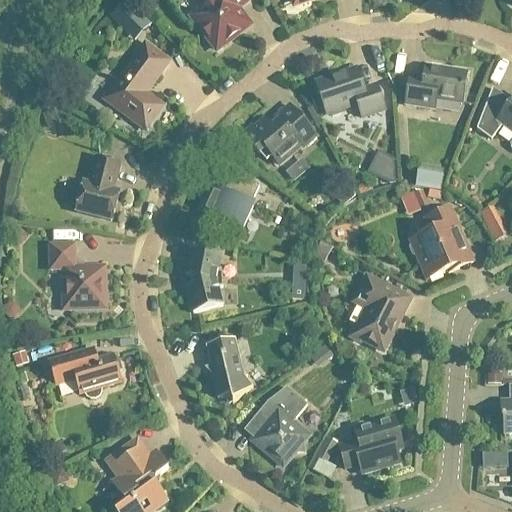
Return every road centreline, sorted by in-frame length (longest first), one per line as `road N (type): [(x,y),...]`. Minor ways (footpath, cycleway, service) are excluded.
road 1 (residential): [(259,511),(181,440),(161,401),(141,285),(143,245),(198,111),(282,52),(385,37),(472,50),(511,65)]
road 2 (residential): [(448,496),(464,315),(511,293)]
